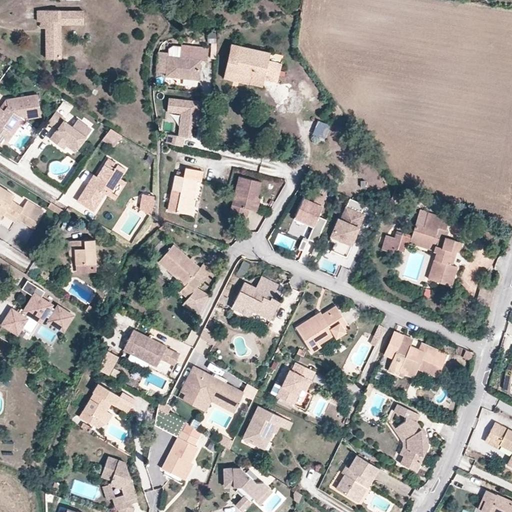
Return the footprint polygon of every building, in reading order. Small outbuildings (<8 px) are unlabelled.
[(37,21),(40,21),(45,20),(45,28),(46,57),(62,57),(61,24),(83,24),(83,8),(37,9),(37,21)] [(281,64),(268,61),(270,53),(231,44),(225,71),(264,79),(277,82),(281,64)] [(198,80),(200,60),(207,61),(209,48),(181,45),(181,46),(180,57),(168,56),(168,53),(158,52),(156,73),(166,74),(166,76),(198,80)] [(180,57),(181,46),(173,45),(169,48),(168,53),(168,56),(180,57)] [(264,79),(225,71),(223,79),(262,87),(264,79)] [(40,115),(36,92),(5,97),(6,103),(2,108),(0,106),(0,137),(2,135),(7,129),(8,130),(19,114),(23,117),(40,115)] [(199,123),(201,99),(168,95),(167,109),(181,110),(178,133),(168,132),(166,140),(182,144),(185,134),(191,135),(192,123),(199,123)] [(343,114),(336,104),(330,108),(337,118),(343,114)] [(78,145),(91,127),(77,117),(72,124),(64,118),(65,116),(56,110),(48,121),(57,128),(50,137),(61,145),(66,139),(69,138),(78,145)] [(7,139),(23,117),(19,114),(8,130),(7,129),(2,135),(7,139)] [(114,144),(121,133),(111,127),(103,138),(114,144)] [(78,145),(69,138),(66,139),(61,145),(64,147),(67,143),(75,148),(78,145)] [(16,161),(21,154),(15,150),(11,157),(16,161)] [(117,180),(119,176),(125,167),(108,156),(97,175),(93,181),(89,179),(77,199),(93,209),(104,191),(107,188),(110,190),(117,180)] [(190,213),(197,179),(201,180),(203,170),(185,167),(184,176),(175,174),(168,208),(190,213)] [(126,180),(119,176),(117,180),(124,184),(126,180)] [(257,198),(261,182),(239,177),(230,213),(247,217),(248,209),(254,210),(257,198)] [(33,228),(44,211),(27,201),(23,208),(11,201),(14,195),(0,186),(0,219),(4,214),(5,211),(17,218),(33,228)] [(110,190),(107,188),(104,191),(115,198),(117,194),(110,190)] [(151,214),(154,195),(142,193),(141,200),(145,201),(144,210),(151,214)] [(318,216),(325,198),(315,194),(312,203),(302,198),(294,216),(304,221),(303,223),(313,228),(308,239),(316,242),(326,219),(318,216)] [(343,255),(361,214),(358,213),(363,204),(348,198),(338,220),(337,219),(328,240),(333,242),(330,249),(343,255)] [(64,211),(51,203),(48,207),(61,215),(64,211)] [(424,227),(428,213),(420,210),(415,224),(424,227)] [(17,218),(5,211),(4,214),(15,221),(17,218)] [(456,252),(459,242),(446,238),(443,237),(446,230),(449,220),(428,213),(424,227),(415,224),(411,238),(435,246),(433,251),(436,252),(427,279),(451,287),(457,267),(452,265),(456,252)] [(288,231),(299,237),(303,230),(292,224),(288,231)] [(402,235),(403,233),(396,231),(394,238),(386,235),(382,249),(393,253),(394,249),(397,250),(402,235)] [(435,246),(411,238),(402,235),(397,250),(404,252),(407,242),(433,251),(435,246)] [(96,261),(95,238),(69,239),(69,247),(75,247),(75,254),(75,262),(96,261)] [(190,259),(173,245),(159,261),(186,285),(180,291),(188,298),(182,304),(200,314),(210,295),(197,288),(201,282),(193,276),(200,268),(193,263),(190,259)] [(97,269),(96,261),(75,262),(76,270),(97,269)] [(242,278),(250,264),(243,261),(236,275),(242,278)] [(201,282),(211,271),(203,264),(200,268),(193,276),(201,282)] [(270,300),(263,296),(266,292),(273,295),(279,285),(261,276),(256,288),(244,282),(232,308),(250,317),(253,311),(271,320),(280,302),(271,297),(270,300)] [(156,292),(164,283),(157,277),(149,286),(156,292)] [(55,308),(50,305),(51,303),(40,296),(44,289),(27,278),(22,287),(33,294),(24,308),(20,307),(17,311),(11,307),(2,322),(17,331),(26,316),(28,312),(41,320),(45,313),(50,316),(48,319),(63,328),(72,313),(57,304),(55,308)] [(490,307),(496,287),(482,283),(476,303),(490,307)] [(87,309),(94,314),(96,309),(90,305),(87,309)] [(343,328),(348,324),(336,305),(322,314),(310,321),(308,319),(296,326),(312,351),(320,345),(319,344),(317,340),(332,330),(335,334),(336,336),(345,331),(343,328)] [(310,321),(322,314),(320,311),(308,319),(310,321)] [(179,352),(165,345),(166,344),(132,327),(122,347),(130,351),(131,349),(149,358),(148,361),(155,365),(160,356),(173,363),(179,352)] [(214,345),(219,336),(204,328),(200,337),(214,345)] [(319,344),(335,334),(332,330),(317,340),(319,344)] [(375,345),(379,337),(374,335),(371,343),(375,345)] [(395,335),(389,349),(396,352),(402,338),(395,335)] [(437,377),(446,357),(426,349),(425,352),(418,349),(410,346),(413,339),(403,335),(402,338),(396,352),(389,369),(398,373),(399,371),(400,372),(405,374),(414,378),(418,368),(437,377)] [(448,353),(422,342),(418,349),(425,352),(426,349),(446,357),(448,353)] [(497,373),(505,345),(502,344),(493,372),(497,373)] [(107,373),(117,355),(106,348),(100,360),(97,365),(97,367),(107,373)] [(149,358),(131,349),(130,351),(148,361),(149,358)] [(97,365),(100,360),(93,356),(91,362),(97,365)] [(161,358),(156,365),(169,373),(173,366),(161,358)] [(301,388),(306,377),(311,379),(315,370),(295,361),(291,369),(289,368),(282,385),(275,381),(270,392),(293,403),(301,388)] [(243,390),(224,381),(225,378),(219,374),(218,377),(213,375),(192,364),(180,389),(185,392),(182,397),(196,405),(202,394),(214,391),(237,403),(243,390)] [(509,391),(510,374),(511,368),(506,366),(504,373),(502,387),(509,391)] [(305,390),(311,379),(306,377),(301,388),(305,390)] [(126,411),(134,397),(121,390),(119,394),(97,381),(92,390),(93,391),(78,415),(92,422),(96,416),(105,422),(111,412),(106,409),(111,401),(126,411)] [(369,396),(374,385),(369,382),(364,393),(369,396)] [(253,397),(257,388),(247,383),(242,392),(253,397)] [(237,403),(214,391),(202,394),(196,405),(205,410),(210,400),(211,399),(233,411),(237,403)] [(168,412),(172,406),(166,402),(165,405),(159,402),(158,405),(168,412)] [(272,430),(276,422),(280,424),(288,428),(292,420),(258,404),(242,436),(258,444),(261,439),(269,437),(272,430)] [(421,428),(416,422),(420,414),(398,404),(394,411),(406,417),(405,421),(398,426),(407,439),(408,448),(412,451),(408,458),(404,456),(400,463),(416,471),(428,447),(427,437),(425,434),(421,428)] [(168,412),(158,405),(154,424),(177,435),(185,421),(168,412)] [(105,422),(96,416),(92,422),(97,426),(104,423),(105,422)] [(91,426),(82,421),(80,425),(89,429),(91,426)] [(190,460),(197,446),(194,444),(200,430),(185,421),(162,467),(179,475),(187,459),(190,460)] [(511,430),(494,421),(484,439),(497,446),(499,443),(511,449),(511,461),(510,465),(511,466),(511,430)] [(408,458),(412,451),(408,448),(407,439),(398,426),(394,429),(402,442),(403,446),(399,454),(404,456),(408,458)] [(217,440),(229,447),(233,441),(221,433),(217,440)] [(264,447),(269,437),(261,439),(258,444),(264,447)] [(370,480),(378,467),(355,453),(348,466),(343,473),(335,487),(354,498),(366,478),(370,480)] [(137,497),(125,462),(108,456),(101,476),(112,480),(110,484),(121,488),(124,494),(114,497),(113,498),(117,509),(119,510),(118,511),(132,511),(134,508),(132,507),(131,504),(130,500),(137,497)] [(184,478),(193,461),(190,460),(187,459),(179,475),(184,478)] [(256,481),(240,466),(223,467),(224,485),(235,485),(240,484),(247,491),(244,494),(235,504),(241,510),(253,497),(256,499),(269,486),(263,480),(256,481)] [(357,500),(370,480),(366,478),(354,498),(357,500)] [(114,497),(110,484),(102,487),(106,500),(113,498),(114,497)] [(247,491),(240,484),(235,485),(244,494),(247,491)] [(260,503),(273,490),(269,486),(256,499),(260,503)] [(511,511),(511,499),(486,488),(482,497),(485,498),(481,508),(487,511),(489,511),(511,511)] [(299,504),(302,496),(296,492),(294,495),(295,501),(299,504)]
